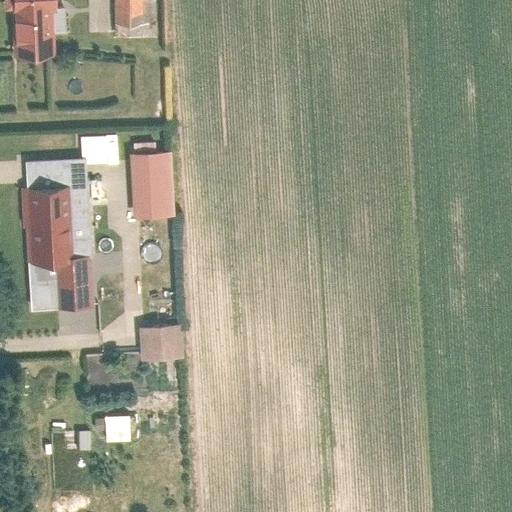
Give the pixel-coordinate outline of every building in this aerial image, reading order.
[(2,0),(2,9),(12,8),(13,53),(54,52),(54,29),(65,29),(65,5),(55,5),(54,0),(2,0)] [(114,0),(114,23),(155,23),(154,0),(114,0)] [(107,136),(80,137),(81,162),(118,161),(117,148),(123,148),(123,138),(118,138),(118,129),(106,130),(107,136)] [(172,149),(130,150),(131,215),(174,214),(172,149)] [(72,181),(22,183),(23,221),(27,221),(29,253),(71,251),(70,216),(74,216),(72,181)] [(90,254),(50,257),(54,306),(94,303),(90,254)] [(179,322),(137,325),(139,355),(181,352),(179,322)] [(105,417),(95,417),(95,428),(105,428),(105,438),(130,438),(130,412),(105,412),(105,417)] [(80,429),(80,448),(89,448),(89,429),(80,429)] [(89,449),(79,450),(78,430),(52,432),(54,467),(55,467),(56,490),(91,488),(89,449)]
